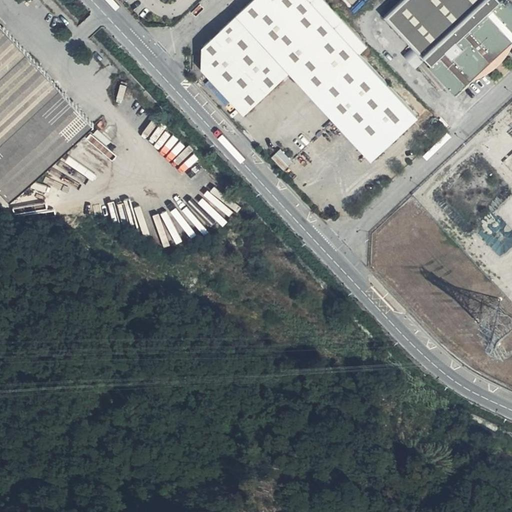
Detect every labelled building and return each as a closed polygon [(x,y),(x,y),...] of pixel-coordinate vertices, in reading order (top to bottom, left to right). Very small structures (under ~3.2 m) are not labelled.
[(374,161),(420,118),(361,53),(370,46),(327,0),(254,0),(203,48),(203,71),(247,116),(293,75),(374,161)] [(511,4),(507,0),(406,0),(388,17),(425,55),(459,93),(511,43),(511,4)] [(0,194),(9,204),(94,126),(0,24),(0,194)] [(410,58),(417,64),(422,58),(414,52),(410,58)] [(295,164),(282,150),(272,159),(286,172),(295,164)]
